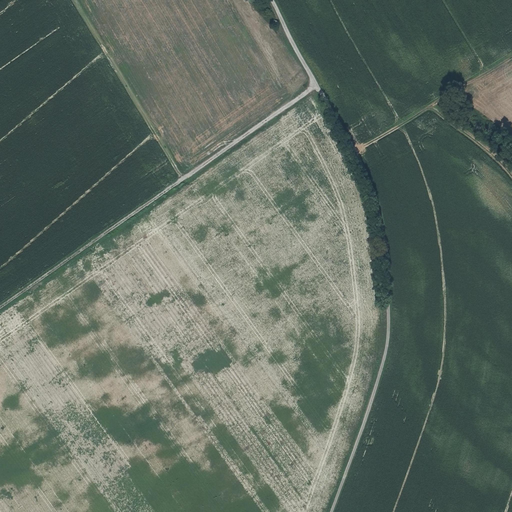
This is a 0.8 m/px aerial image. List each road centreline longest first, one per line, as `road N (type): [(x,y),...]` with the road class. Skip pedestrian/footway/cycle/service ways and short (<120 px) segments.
road 1 (unclassified): [(271,0),(356,154),(384,227),(384,353),(330,511)]
road 2 (track): [(0,311),(318,84)]
road 3 (track): [(356,154),(511,53)]
